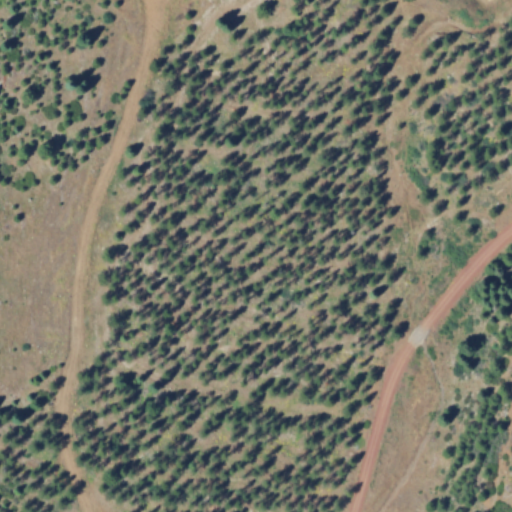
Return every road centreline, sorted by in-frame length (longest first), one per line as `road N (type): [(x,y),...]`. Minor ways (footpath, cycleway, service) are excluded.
road 1 (track): [(154,0),(81,241),(63,408),(87,511)]
road 2 (track): [(511,228),(400,355),(351,511)]
